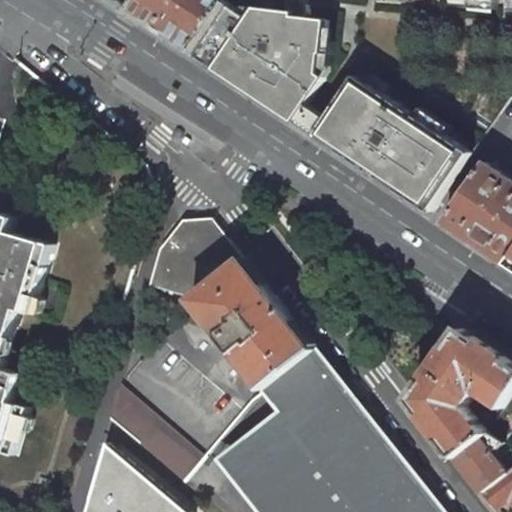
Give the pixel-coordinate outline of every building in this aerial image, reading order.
[(136,0),(131,8),(192,50),(225,0),(224,0),(136,0)] [(323,73),(329,21),(296,17),(297,13),(259,8),(252,18),(225,0),(192,50),(220,68),(221,65),(232,72),(230,74),(282,110),(347,153),(364,164),(366,166),(368,163),(382,173),(381,175),(434,211),(473,154),(420,117),(408,135),(402,130),(414,113),(359,76),(331,118),(310,104),(328,77),(323,73)] [(221,65),(220,68),(230,74),(232,72),(221,65)] [(511,174),(510,176),(487,162),(447,220),(510,262),(511,259),(511,174)] [(382,173),(368,163),(366,166),(381,175),(382,173)] [(0,445),(20,452),(27,428),(33,411),(35,403),(18,398),(22,385),(26,369),(9,364),(27,306),(41,310),(46,291),(62,242),(19,228),(24,215),(0,207),(0,445)] [(152,285),(197,298),(247,259),(214,218),(185,220),(163,249),(152,285)] [(268,389),(319,349),(247,259),(197,298),(196,299),(211,318),(268,389)] [(46,291),(41,310),(44,311),(49,308),(53,298),(50,292),(46,291)] [(201,329),(211,318),(196,299),(179,318),(201,329)] [(480,390),(506,407),(511,397),(511,359),(464,327),(452,345),(415,399),(459,457),(490,431),(470,407),(480,390)] [(319,349),(268,389),(287,413),(235,454),(281,511),(448,511),(429,487),(371,415),(319,349)] [(206,458),(122,386),(113,418),(142,442),(187,480),(206,458)] [(33,411),(27,428),(31,430),(35,427),(38,417),(36,412),(33,411)] [(507,443),(490,431),(459,457),(485,490),(510,471),(495,451),(507,443)] [(89,493),(83,511),(183,511),(103,447),(89,493)] [(511,470),(510,471),(485,490),(498,507),(510,498),(511,499),(511,470)]
